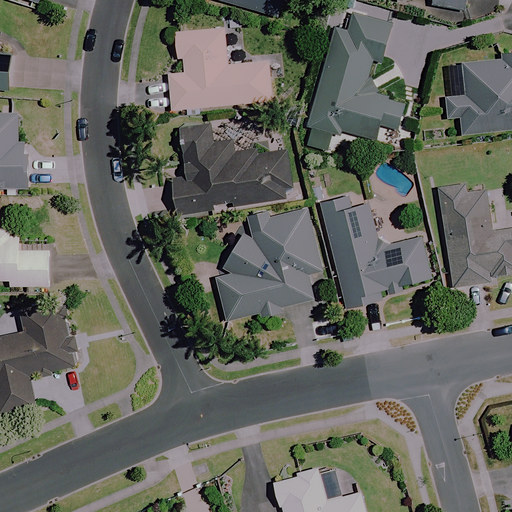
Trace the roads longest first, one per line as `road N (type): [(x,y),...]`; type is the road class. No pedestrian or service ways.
road 1 (residential): [(201,412),(128,259),(101,171),(99,62),(110,0)]
road 2 (residential): [(201,412),(418,368)]
road 3 (residential): [(0,492),(201,412)]
road 4 (residential): [(418,368),(461,511)]
